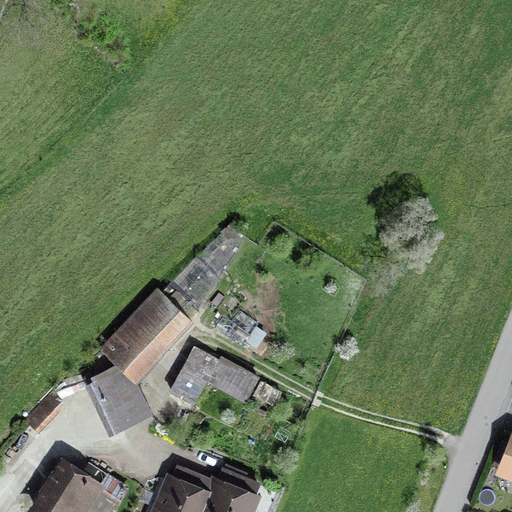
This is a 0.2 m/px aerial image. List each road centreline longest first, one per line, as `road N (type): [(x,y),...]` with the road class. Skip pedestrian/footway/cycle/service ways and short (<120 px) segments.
road 1 (residential): [(446,511),(511,338)]
road 2 (residential): [(9,511),(30,468),(54,446),(118,463)]
